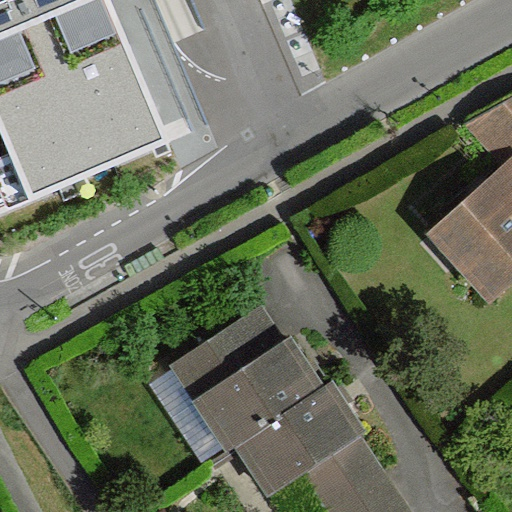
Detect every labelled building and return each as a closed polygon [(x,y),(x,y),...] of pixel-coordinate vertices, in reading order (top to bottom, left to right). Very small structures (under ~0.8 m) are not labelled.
[(118,178),(67,60),(29,76),(81,194),(118,178)] [(511,98),(493,108),(511,129),(511,98)] [(511,129),(493,108),(464,124),(505,170),(511,164),(511,165),(511,129)] [(41,110),(0,128),(0,209),(71,179),(41,110)] [(463,262),(494,297),(511,281),(511,165),(511,164),(505,170),(446,223),(472,254),(463,262)] [(211,341),(234,376),(286,344),(262,307),(211,341)] [(201,399),(232,448),(242,443),(323,390),(292,340),(286,344),(234,376),(201,399)] [(201,399),(234,376),(211,341),(176,365),(201,399)] [(331,385),(323,390),(242,443),(274,494),(310,470),(333,506),(382,472),(358,438),(365,434),(331,385)] [(409,511),(382,472),(333,506),(336,511),(409,511)]
